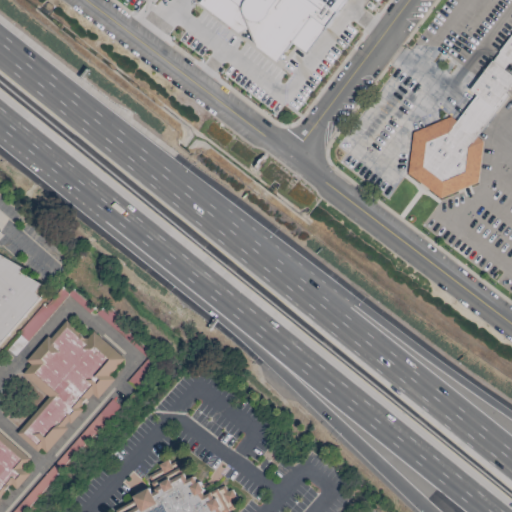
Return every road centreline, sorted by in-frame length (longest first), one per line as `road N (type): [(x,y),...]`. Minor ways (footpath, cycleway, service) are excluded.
road 1 (motorway): [(44,150),(494,511)]
road 2 (motorway): [(511,460),(76,110)]
road 3 (residential): [(87,0),(511,322)]
road 4 (motorway): [(511,415),(310,266),(76,110)]
road 5 (motorway): [(44,150),(428,511)]
road 6 (residential): [(292,153),(412,0)]
